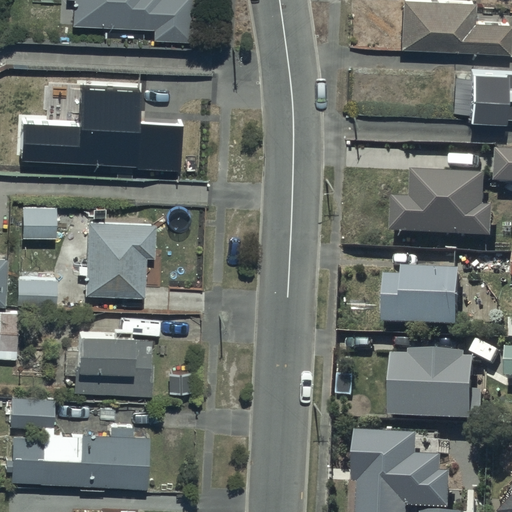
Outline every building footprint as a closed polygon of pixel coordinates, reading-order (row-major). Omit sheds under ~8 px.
[(74,0),(74,23),(154,27),(153,37),(189,39),(191,0),(74,0)] [(403,0),(402,41),(401,47),(510,52),(511,22),(474,20),(475,2),(440,0),(403,0)] [(469,113),(469,118),(511,118),(511,71),(506,72),(506,67),(470,67),(470,72),(455,72),(455,84),(449,84),(449,99),(453,99),(453,113),(469,113)] [(35,80),(0,79),(0,104),(35,104),(35,80)] [(78,128),(25,125),(23,161),(180,169),(182,127),(137,125),(139,90),(81,87),(78,128)] [(511,155),(500,155),(498,181),(511,181),(511,155)] [(483,170),(409,167),(408,195),(389,194),(388,230),(489,234),(490,203),(482,203),(483,170)] [(56,206),(21,206),(22,238),(56,237),(56,206)] [(155,224),(88,222),(86,296),(145,297),(146,258),(154,258),(155,224)] [(0,306),(6,307),(8,261),(0,260),(0,306)] [(399,273),(382,272),(381,321),(456,324),(458,267),(399,265),(399,273)] [(59,279),(18,278),(17,305),(58,306),(59,279)] [(19,311),(0,310),(0,359),(17,360),(19,311)] [(154,337),(79,333),(76,391),(152,395),(154,337)] [(412,362),(394,361),(392,420),(474,424),(475,420),(484,421),(485,394),(476,394),(477,364),(467,363),(467,358),(412,356),(412,362)] [(55,397),(10,397),(10,426),(55,426),(55,397)] [(414,431),(353,428),(351,480),(357,480),(356,511),(407,511),(408,504),(447,506),(449,468),(438,468),(438,453),(413,452),(414,431)] [(10,481),(148,485),(149,436),(11,432),(10,481)] [(511,511),(511,491),(494,510),(495,511),(511,511)]
